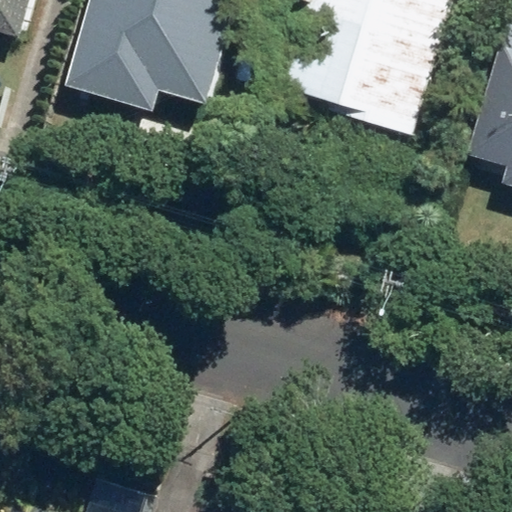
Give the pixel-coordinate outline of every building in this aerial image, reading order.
[(0,0),(0,33),(26,42),(39,0),(0,0)] [(216,109),(249,0),(103,0),(83,68),(216,109)] [(425,140),(465,0),(313,0),(288,89),(339,104),(336,114),(425,140)] [(511,39),(476,155),(511,165),(511,175),(509,185),(511,185),(511,39)] [(64,511),(25,500),(20,511),(64,511)]
